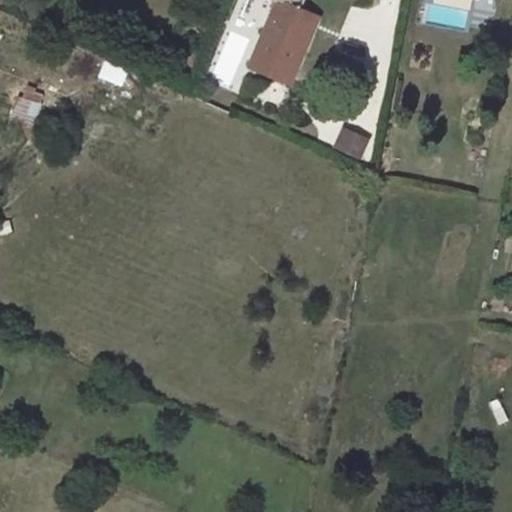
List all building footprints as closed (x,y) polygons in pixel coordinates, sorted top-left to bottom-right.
[(305,52),(293,48),(308,13),(302,11),(306,0),(269,0),(277,4),(250,68),(291,85),(305,52)] [(319,18),(308,13),(293,48),(305,52),(319,18)] [(126,71),(107,62),(101,76),(120,85),(126,71)] [(20,98),(7,129),(27,136),(40,104),(20,98)] [(367,141),(344,131),(337,147),(360,157),(367,141)]
